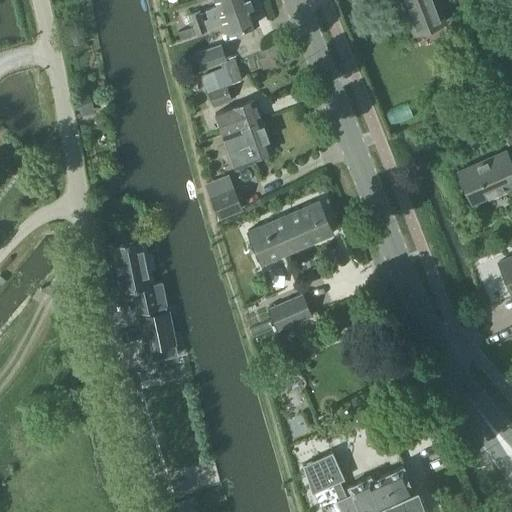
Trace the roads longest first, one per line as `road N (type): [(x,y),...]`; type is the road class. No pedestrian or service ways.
road 1 (unclassified): [(161,511),(91,274),(36,0)]
road 2 (secondary): [(499,439),(460,383),(400,262),(293,0)]
